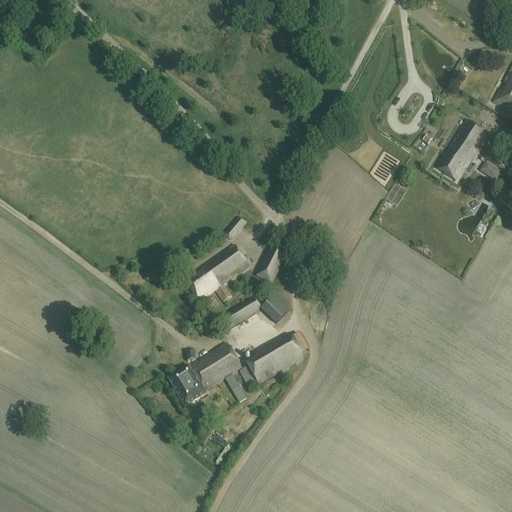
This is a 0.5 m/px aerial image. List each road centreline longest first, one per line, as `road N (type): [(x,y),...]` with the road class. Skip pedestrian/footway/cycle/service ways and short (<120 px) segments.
road 1 (track): [(211,511),(314,354),(294,302),(291,249),(202,133),(65,0)]
road 2 (track): [(270,214),(391,0)]
road 3 (track): [(0,202),(195,342)]
